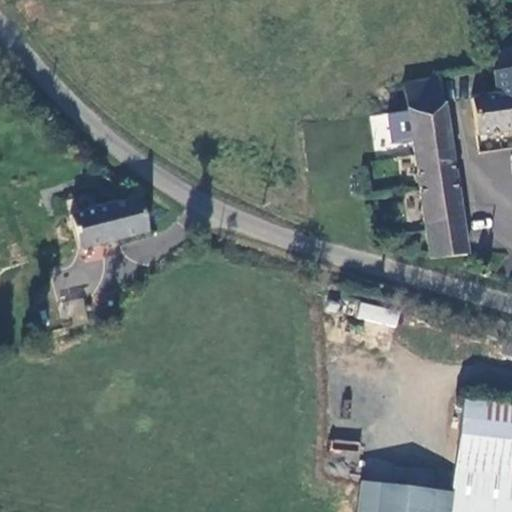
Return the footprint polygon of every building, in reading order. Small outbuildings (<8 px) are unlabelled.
[(511,68),(496,71),(499,98),(476,101),(481,138),(511,134),(511,68)] [(469,251),(441,78),(403,84),(432,257),(469,251)] [(140,194),(73,208),(80,246),(148,232),(140,194)] [(83,297),(63,301),(66,320),(86,316),(83,297)] [(397,326),(399,309),(358,303),(355,320),(397,326)] [(511,511),(511,402),(469,397),(456,490),(453,511),(511,511)] [(453,511),(456,490),(359,477),(353,511),(453,511)]
